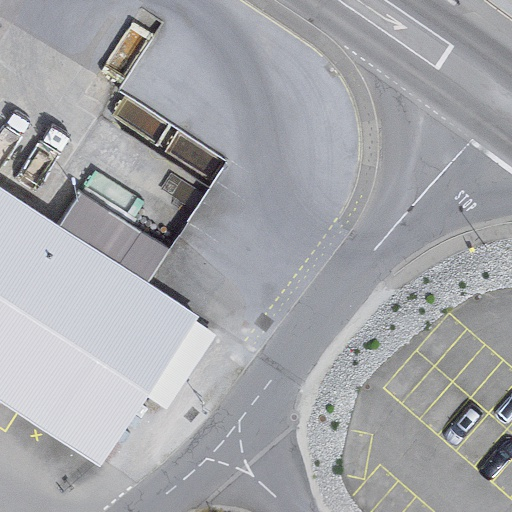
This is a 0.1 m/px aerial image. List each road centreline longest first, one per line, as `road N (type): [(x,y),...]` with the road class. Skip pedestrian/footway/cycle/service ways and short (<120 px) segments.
road 1 (residential): [(499,95),(222,441)]
road 2 (primary): [(499,95),(352,0)]
